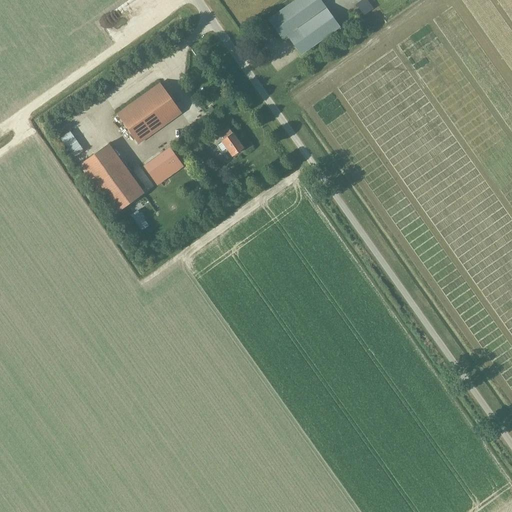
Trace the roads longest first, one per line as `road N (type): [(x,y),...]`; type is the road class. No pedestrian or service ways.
road 1 (unclassified): [(511,446),(196,0)]
road 2 (unknown): [(0,144),(181,0)]
